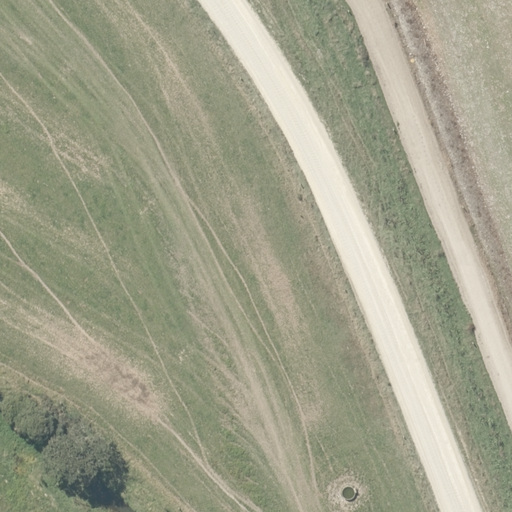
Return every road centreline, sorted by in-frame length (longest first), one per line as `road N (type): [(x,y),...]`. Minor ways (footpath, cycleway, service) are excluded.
road 1 (unclassified): [(474,511),(388,282),(304,114),(231,0)]
road 2 (track): [(370,0),(511,366)]
